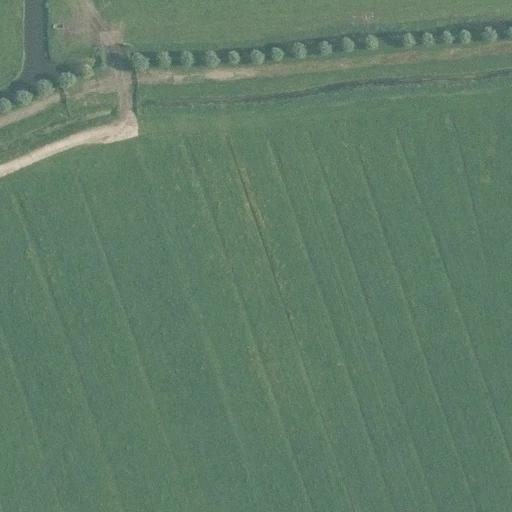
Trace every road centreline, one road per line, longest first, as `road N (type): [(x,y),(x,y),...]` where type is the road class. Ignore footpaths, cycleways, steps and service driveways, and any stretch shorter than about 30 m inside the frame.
road 1 (track): [(511,46),(135,78),(63,96)]
road 2 (track): [(75,0),(60,48),(63,96),(46,152),(0,170)]
